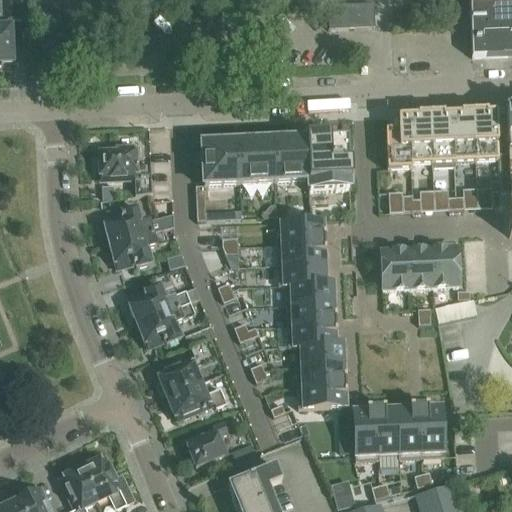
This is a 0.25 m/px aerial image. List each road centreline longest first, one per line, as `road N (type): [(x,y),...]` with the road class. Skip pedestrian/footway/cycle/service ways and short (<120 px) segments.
road 1 (residential): [(176,104),(183,229),(270,448)]
road 2 (residential): [(121,403),(67,262),(53,109)]
road 3 (residential): [(361,96),(366,238),(494,233)]
road 4 (tertiary): [(176,104),(361,96)]
road 5 (tertiary): [(361,96),(511,89)]
road 6 (residential): [(0,463),(121,403)]
road 7 (tertiary): [(53,109),(176,104)]
